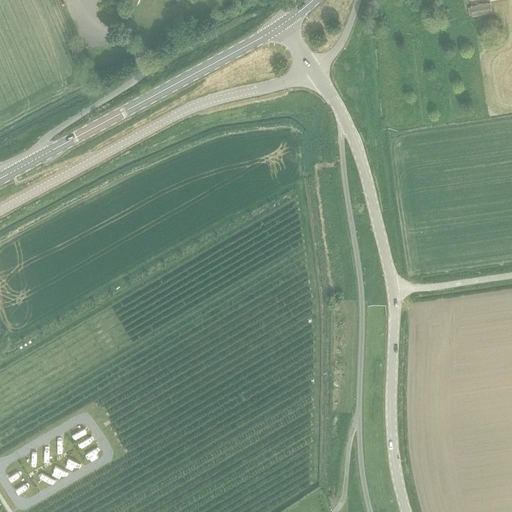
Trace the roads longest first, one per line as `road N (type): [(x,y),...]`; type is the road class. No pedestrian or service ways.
road 1 (unclassified): [(368,511),(341,114)]
road 2 (unclassified): [(0,210),(181,113),(312,69)]
road 3 (secondary): [(8,174),(279,27)]
road 4 (tertiary): [(405,511),(391,449),(396,292)]
road 5 (tertiary): [(396,292),(341,114)]
